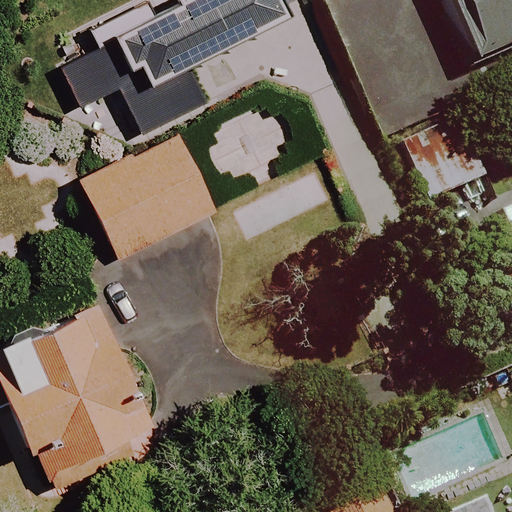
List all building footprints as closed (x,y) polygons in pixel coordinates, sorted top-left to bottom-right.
[(511,0),(425,0),(458,72),(511,48),(511,0)] [(207,218),(171,140),(74,185),(110,263),(207,218)] [(511,208),(489,218),(511,271),(511,208)] [(143,433),(92,310),(0,348),(0,415),(28,482),(143,433)] [(377,511),(367,493),(331,511),(377,511)]
